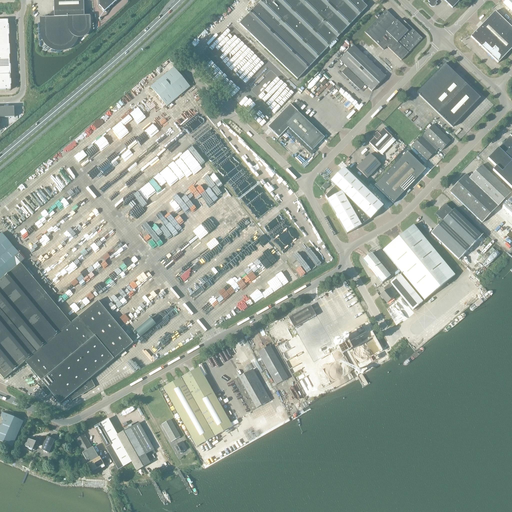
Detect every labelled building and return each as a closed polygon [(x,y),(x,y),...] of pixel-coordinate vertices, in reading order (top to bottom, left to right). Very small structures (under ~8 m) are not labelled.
[(89,16),(90,16),(84,16),(83,0),(53,0),(54,12),(53,12),(49,16),(50,17),(41,17),(41,18),(42,18),(42,33),(43,37),(45,42),(46,43),(48,46),(51,47),(54,49),(55,49),(56,49),(59,50),(63,49),(66,49),(68,47),(71,46),(73,44),(75,41),(76,38),(77,36),(80,37),(82,36),(85,35),(87,33),(88,31),(89,29),(90,26),(89,16)] [(118,0),(98,0),(99,5),(104,12),(118,0)] [(262,0),(239,24),(297,80),(367,7),(359,0),(262,0)] [(426,0),(429,3),(436,2),(438,0),(443,0),(452,8),(460,0),(426,0)] [(511,0),(506,0),(503,4),(511,12),(511,0)] [(386,10),(385,12),(380,17),(377,14),(375,16),(378,19),(365,33),(383,50),(387,47),(401,61),(422,39),(404,21),(400,24),(386,10)] [(511,28),(495,12),(475,32),(471,37),(498,63),(511,48),(511,28)] [(0,20),(0,90),(11,90),(8,20),(0,20)] [(385,77),(353,47),(340,61),(372,91),(385,77)] [(481,98),(468,86),(444,64),(417,93),(453,127),(481,98)] [(151,87),(167,106),(191,87),(174,67),(151,87)] [(346,68),(341,73),(360,90),(364,85),(346,68)] [(330,96),(335,102),(340,96),(343,99),(345,96),(328,81),(327,82),(332,87),(328,91),(331,94),(330,96)] [(289,128),(285,125),(297,112),(290,105),(268,127),(279,138),(286,131),(289,128)] [(14,115),(14,107),(0,107),(0,118),(5,118),(14,117),(14,115)] [(324,138),(297,112),(285,125),(289,128),(286,131),(311,155),(315,151),(313,149),(324,138)] [(125,116),(81,148),(89,160),(107,147),(117,140),(115,138),(123,132),(120,127),(128,121),(125,116)] [(146,123),(121,143),(126,150),(151,130),(146,123)] [(433,125),(424,134),(439,148),(442,151),(450,142),(433,125)] [(369,143),(378,152),(392,137),(383,129),(378,134),(376,133),(372,137),(374,138),(369,143)] [(439,148),(424,134),(412,146),(427,161),(439,148)] [(498,148),(488,159),(496,167),(493,171),(511,189),(511,134),(510,136),(499,148),(498,148)] [(426,170),(407,152),(374,186),(393,204),(426,170)] [(367,179),(380,165),(370,154),(356,168),(367,179)] [(118,158),(110,164),(113,169),(122,162),(118,158)] [(202,214),(227,193),(220,183),(217,180),(219,178),(208,165),(203,169),(198,162),(194,166),(198,172),(194,176),(191,172),(186,176),(188,178),(174,189),(181,198),(172,205),(178,212),(187,205),(194,213),(198,209),(202,214)] [(449,191),(482,223),(511,193),(481,165),(469,178),(466,175),(449,191)] [(335,186),(325,196),(339,220),(347,234),(352,243),(366,235),(361,226),(368,220),(370,219),(370,220),(383,206),(347,172),(343,168),(330,182),(335,186)] [(216,225),(241,205),(235,197),(224,205),(225,205),(210,217),(215,223),(198,237),(196,235),(179,248),(181,250),(189,244),(191,247),(218,226),(216,225)] [(511,197),(502,208),(511,217),(511,197)] [(168,211),(173,207),(166,199),(161,203),(168,211)] [(481,236),(465,220),(454,209),(452,211),(445,204),(436,214),(443,221),(431,233),(458,260),(481,236)] [(165,216),(157,223),(161,228),(170,221),(165,216)] [(413,225),(383,250),(424,301),(454,276),(413,225)] [(169,239),(173,235),(169,231),(165,235),(169,239)] [(0,374),(5,380),(26,362),(41,381),(38,383),(48,394),(51,392),(61,404),(69,398),(72,402),(96,387),(92,379),(134,344),(99,301),(71,324),(21,263),(24,260),(2,234),(0,235),(0,374)] [(157,235),(147,240),(150,246),(160,241),(157,235)] [(85,261),(98,259),(96,266),(92,269),(91,272),(93,274),(85,280),(86,285),(97,277),(100,272),(104,277),(109,276),(129,248),(127,246),(121,250),(117,244),(112,249),(105,247),(104,243),(107,239),(101,237),(86,249),(85,251),(77,257),(76,257),(72,259),(72,262),(77,265),(81,262),(78,258),(87,256),(85,261)] [(59,239),(32,258),(36,263),(34,265),(37,270),(40,268),(37,264),(53,253),(50,250),(61,242),(59,239)] [(268,248),(268,239),(253,239),(253,244),(248,244),(248,252),(252,252),(252,248),(268,248)] [(294,244),(294,239),(274,239),(274,243),(277,243),(277,247),(281,247),(281,251),(288,251),(288,248),(292,248),(292,244),(294,244)] [(489,241),(481,245),(485,251),(481,253),(484,257),(495,250),(489,241)] [(147,255),(145,252),(144,253),(138,245),(136,246),(144,258),(147,255)] [(259,273),(261,275),(278,253),(276,249),(272,254),(273,250),(271,249),(268,250),(268,256),(238,270),(241,277),(236,279),(236,283),(230,280),(227,281),(223,287),(226,290),(213,307),(216,306),(219,308),(224,305),(222,301),(231,297),(231,291),(239,288),(238,289),(241,291),(244,286),(242,282),(249,279),(248,278),(255,278),(259,273)] [(382,283),(390,276),(371,253),(363,260),(382,283)] [(130,261),(129,259),(125,262),(129,268),(139,261),(135,257),(130,261)] [(169,270),(173,267),(168,260),(164,263),(169,270)] [(233,269),(228,263),(221,270),(226,275),(233,269)] [(70,267),(61,274),(65,279),(78,268),(75,265),(72,269),(70,267)] [(124,274),(129,269),(126,266),(121,272),(124,274)] [(151,266),(148,269),(157,279),(160,276),(151,266)] [(136,267),(110,283),(113,288),(125,281),(128,286),(134,282),(133,280),(137,278),(133,271),(137,269),(136,267)] [(278,268),(274,271),(276,274),(271,278),(279,289),(284,286),(285,287),(290,284),(289,281),(291,279),(283,268),(280,271),(278,268)] [(88,269),(83,271),(86,277),(91,275),(88,269)] [(82,271),(76,275),(79,280),(85,276),(82,271)] [(61,273),(48,281),(56,293),(59,291),(56,287),(60,285),(58,281),(64,277),(61,273)] [(399,275),(390,283),(393,286),(413,310),(422,302),(400,275),(399,275)] [(81,281),(79,279),(76,282),(78,285),(72,290),(73,291),(84,281),(83,280),(81,281)] [(137,294),(136,291),(145,285),(145,286),(149,283),(147,279),(144,281),(143,279),(139,282),(138,281),(135,283),(136,285),(132,288),(134,291),(131,293),(133,296),(137,294)] [(72,280),(57,294),(61,299),(59,301),(64,307),(68,303),(64,299),(65,297),(66,295),(70,299),(75,294),(71,290),(77,284),(72,280)] [(100,292),(101,293),(105,291),(104,288),(108,286),(104,281),(93,288),(96,292),(92,294),(93,296),(100,292)] [(261,302),(270,296),(262,283),(253,289),(261,302)] [(387,290),(393,286),(390,283),(383,288),(385,291),(380,295),(387,303),(393,297),(387,290)] [(134,298),(131,294),(127,296),(130,292),(126,289),(117,298),(118,299),(115,303),(117,305),(113,310),(115,312),(118,311),(118,312),(123,306),(128,304),(129,302),(128,299),(130,302),(134,298)] [(249,296),(244,298),(249,307),(259,302),(256,295),(251,298),(249,296)] [(72,315),(92,297),(90,296),(87,299),(85,296),(80,301),(81,302),(77,305),(75,302),(72,305),(75,308),(70,312),(72,315)] [(239,298),(234,303),(237,306),(234,308),(240,314),(247,307),(239,298)] [(177,300),(173,304),(180,310),(183,306),(177,300)] [(316,315),(310,306),(288,318),(294,328),(316,315)] [(210,320),(214,327),(230,317),(226,311),(210,320)] [(200,319),(198,321),(207,331),(209,329),(200,319)] [(359,334),(364,331),(361,325),(356,328),(359,334)] [(145,343),(152,339),(151,337),(153,335),(151,332),(148,334),(145,336),(145,335),(141,338),(142,340),(144,338),(146,340),(144,342),(145,343)] [(288,378),(270,346),(258,353),(276,385),(288,378)] [(144,349),(142,350),(148,360),(158,354),(153,347),(146,352),(144,349)] [(222,353),(210,359),(212,363),(208,364),(210,368),(221,363),(219,359),(221,358),(223,360),(225,359),(222,353)] [(208,363),(203,366),(216,393),(222,391),(208,363)] [(166,387),(164,388),(197,447),(233,427),(200,368),(166,387)] [(249,411),(250,413),(256,410),(256,409),(270,401),(253,370),(233,381),(250,410),(249,411)] [(224,380),(219,383),(222,389),(227,386),(224,380)] [(22,422),(2,413),(1,416),(2,421),(0,426),(0,441),(11,446),(22,422)] [(108,419),(94,427),(103,443),(112,459),(118,470),(132,462),(136,470),(150,462),(145,455),(154,450),(139,423),(131,428),(117,436),(108,419)] [(171,420),(162,425),(172,442),(181,437),(171,420)] [(75,438),(83,453),(82,454),(88,464),(87,464),(92,474),(104,467),(104,468),(105,467),(99,458),(98,458),(93,448),(92,448),(83,433),(75,438)] [(36,444),(43,447),(45,441),(36,437),(34,442),(28,439),(27,443),(26,443),(24,445),(26,446),(25,447),(28,449),(27,451),(31,452),(32,450),(34,451),(36,447),(34,446),(36,444)] [(45,441),(43,447),(41,450),(49,453),(54,440),(47,437),(45,441)] [(174,447),(179,454),(180,453),(181,454),(183,453),(184,452),(184,451),(187,449),(183,442),(174,447)]
